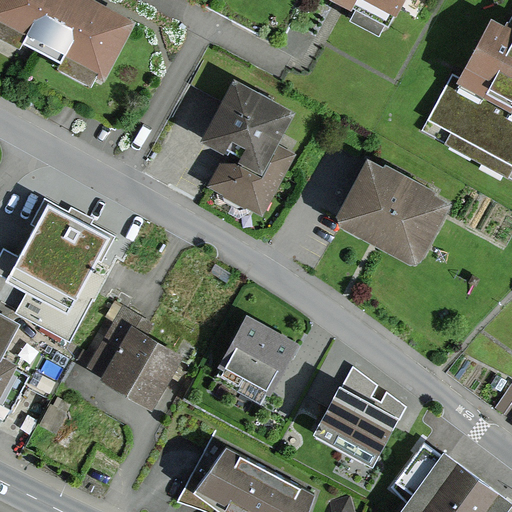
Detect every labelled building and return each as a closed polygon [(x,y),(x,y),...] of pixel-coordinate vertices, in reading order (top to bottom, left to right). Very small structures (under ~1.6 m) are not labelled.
[(140,19),(104,0),(0,0),(0,25),(104,83),(140,19)] [(318,0),(381,34),(399,0),(318,0)] [(511,30),(490,19),(428,132),(511,177),(511,30)] [(296,116),(235,82),(201,142),(227,157),(210,188),(262,217),(297,156),(279,146),(296,116)] [(451,194),(369,151),(335,218),(417,260),(451,194)] [(127,239),(49,196),(6,275),(83,318),(127,239)] [(157,423),(183,360),(134,339),(143,317),(114,304),(78,390),(157,423)] [(0,308),(0,390),(21,350),(1,339),(14,316),(0,308)] [(304,339),(250,310),(217,370),(271,399),(304,339)] [(408,415),(342,374),(311,426),(377,466),(408,415)] [(314,511),(325,494),(226,437),(192,497),(217,511),(314,511)] [(506,511),(511,505),(511,494),(449,447),(399,511),(506,511)]
